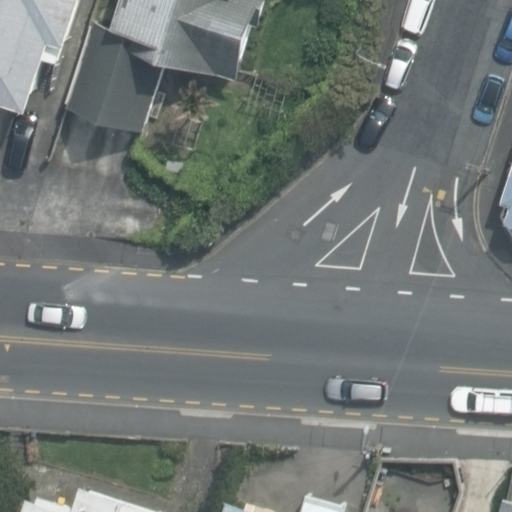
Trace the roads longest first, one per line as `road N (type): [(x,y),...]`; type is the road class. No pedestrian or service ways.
road 1 (trunk): [(0,335),(379,352)]
road 2 (residential): [(475,0),(407,210),(379,352)]
road 3 (trunk): [(379,352),(511,362)]
